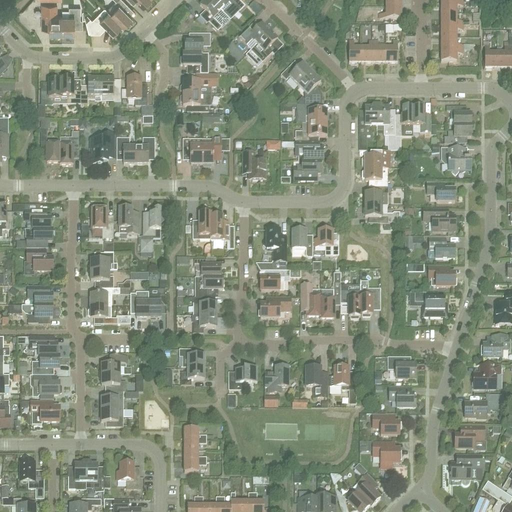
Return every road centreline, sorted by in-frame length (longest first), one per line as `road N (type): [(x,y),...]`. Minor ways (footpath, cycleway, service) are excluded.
road 1 (residential): [(455,351),(489,243),(490,156),(511,127)]
road 2 (residential): [(455,351),(380,341),(238,345)]
road 3 (residential): [(355,92),(343,110),(344,183),(336,196),(243,202)]
road 4 (residential): [(243,202),(201,186),(72,185)]
road 5 (residential): [(77,337),(72,185)]
road 6 (residential): [(419,489),(430,473),(432,425),(455,351)]
road 7 (residential): [(238,345),(243,202)]
road 8 (residential): [(79,444),(151,450),(159,465),(159,511)]
road 9 (residential): [(26,55),(107,58),(142,32)]
